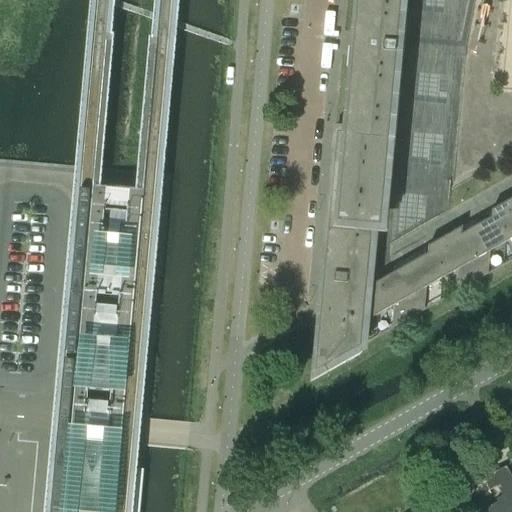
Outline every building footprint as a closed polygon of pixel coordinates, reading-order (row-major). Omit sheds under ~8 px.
[(447,212),(461,58),(465,0),(358,0),(355,33),(353,55),(346,134),(337,134),(315,372),(361,347),(363,324),(378,315),(381,280),(366,288),(369,258),(447,212)] [(505,243),(509,200),(492,210),(491,217),(477,225),(471,284),(488,275),(490,252),(505,243)] [(471,284),(477,225),(462,234),(462,227),(446,236),(442,280),(457,271),(455,294),(471,284)] [(442,280),(446,236),(435,243),(428,246),(428,253),(413,262),(408,320),(424,311),(426,288),(442,280)] [(123,303),(130,265),(131,256),(119,255),(119,262),(100,294),(123,303)] [(408,320),(413,262),(381,280),(378,315),(393,307),(391,329),(408,320)] [(462,505),(460,506),(464,511),(511,511),(511,479),(506,467),(451,495),(454,500),(459,498),(462,505)] [(139,511),(143,470),(132,469),(103,485),(82,483),(79,511),(139,511)]
